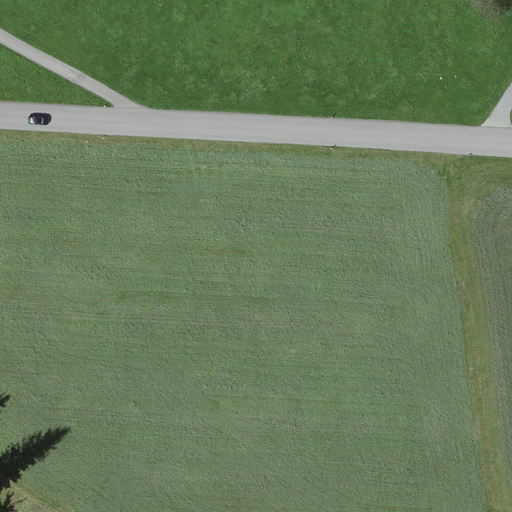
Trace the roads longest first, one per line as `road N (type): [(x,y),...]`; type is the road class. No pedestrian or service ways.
road 1 (tertiary): [(0,116),(511,144)]
road 2 (track): [(0,36),(115,99),(133,124)]
